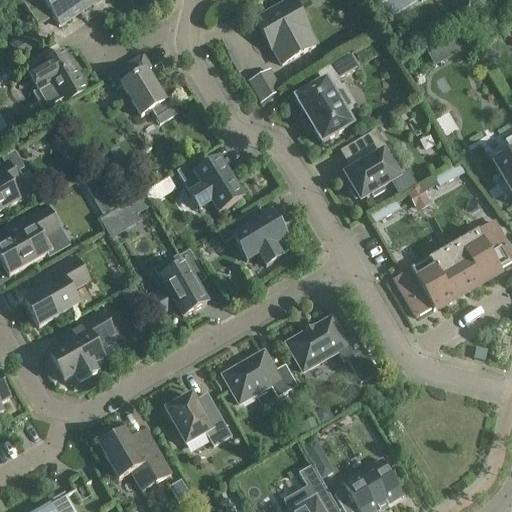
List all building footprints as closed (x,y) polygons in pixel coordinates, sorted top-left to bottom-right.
[(96,0),(38,0),(53,20),(58,27),(96,0)] [(281,69),(315,49),(307,34),(308,33),(292,3),(256,23),(272,53),(281,69)] [(9,47),(16,61),(41,47),(33,34),(9,47)] [(450,42),(458,55),(468,49),(460,36),(450,42)] [(60,53),(24,73),(36,94),(32,96),(45,118),(62,108),(87,94),(79,79),(76,80),(60,53)] [(352,129),(345,117),(355,111),(342,90),(341,91),(337,84),(358,72),(358,73),(359,72),(349,55),(315,75),(323,88),(296,104),(321,147),(352,129)] [(154,90),(144,74),(149,71),(141,58),(107,79),(115,92),(121,88),(140,120),(150,114),(158,127),(177,116),(159,87),(154,90)] [(282,94),(269,72),(246,84),(259,107),(282,94)] [(345,178),(360,204),(371,197),(371,199),(384,192),(383,190),(391,185),(398,197),(415,188),(408,175),(397,181),(383,157),(387,154),(375,134),(341,155),(352,174),(345,178)] [(505,148),(486,159),(498,179),(491,183),(503,203),(510,199),(511,202),(511,138),(503,144),(505,148)] [(119,150),(100,161),(117,191),(136,180),(119,150)] [(15,157),(0,165),(0,215),(37,194),(27,176),(21,179),(18,175),(24,172),(15,157)] [(201,160),(176,175),(200,212),(212,204),(219,216),(242,202),(218,163),(207,170),(201,160)] [(439,190),(466,175),(460,166),(433,181),(439,190)] [(82,184),(90,198),(102,191),(94,177),(82,184)] [(414,211),(428,203),(421,190),(407,198),(414,211)] [(368,218),(373,227),(400,212),(395,203),(368,218)] [(12,244),(0,250),(0,263),(9,279),(47,257),(48,257),(40,243),(59,232),(45,209),(12,227),(5,232),(12,244)] [(109,241),(120,235),(109,217),(98,223),(109,241)] [(217,236),(224,247),(233,242),(246,265),(258,258),(266,270),(281,261),(273,249),(285,241),(271,218),(244,234),(238,224),(217,236)] [(499,272),(511,264),(511,256),(494,225),(444,254),(467,294),(500,274),(499,272)] [(189,254),(155,273),(167,294),(154,301),(163,317),(176,309),(183,321),(206,308),(191,281),(201,275),(189,254)] [(416,321),(432,312),(433,313),(467,294),(444,254),(394,284),(416,321)] [(42,279),(49,291),(24,305),(38,331),(77,309),(69,295),(88,284),(75,260),(42,279)] [(135,287),(124,293),(131,305),(142,298),(135,287)] [(114,338),(100,314),(67,333),(74,345),(49,359),(64,385),(74,379),(78,386),(97,376),(92,369),(103,363),(95,349),(114,338)] [(353,359),(341,339),(331,321),(314,331),(313,330),(303,336),(304,337),(286,347),(303,376),(338,355),(344,366),(347,364),(360,387),(378,377),(364,353),(353,359)] [(508,347),(510,340),(504,339),(502,346),(508,347)] [(285,369),(274,375),(263,356),(223,379),(239,408),(270,390),(277,402),(297,390),(285,369)] [(0,418),(2,417),(0,412),(0,408),(9,404),(0,387),(0,418)] [(231,441),(207,397),(194,404),(191,399),(165,414),(184,448),(205,436),(213,451),(231,441)] [(313,416),(320,428),(333,421),(328,413),(322,411),(313,416)] [(301,438),(317,429),(312,420),(296,429),(301,438)] [(118,484),(131,477),(142,495),(170,479),(145,435),(144,436),(145,437),(130,446),(123,435),(112,442),(108,441),(101,445),(101,448),(98,450),(118,484)] [(316,443),(303,451),(321,483),(334,475),(316,443)] [(379,511),(386,508),(387,509),(388,509),(387,508),(401,499),(402,500),(403,500),(382,463),(342,486),(345,491),(334,498),(341,511),(379,511)] [(287,511),(336,511),(312,469),(298,477),(305,490),(282,503),(287,511)] [(167,491),(177,508),(190,501),(180,484),(167,491)] [(73,511),(67,500),(75,494),(66,499),(64,495),(52,502),(54,506),(43,511),(73,511)]
